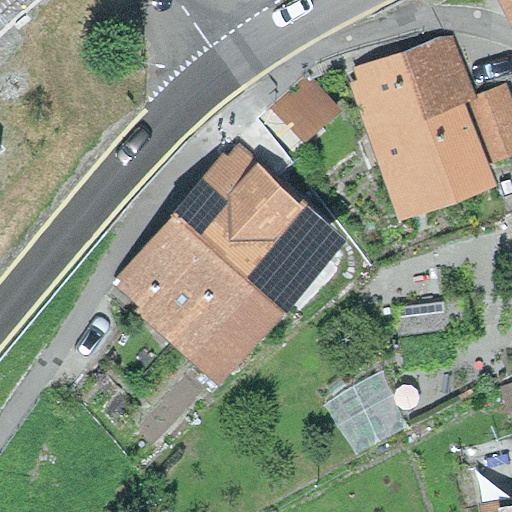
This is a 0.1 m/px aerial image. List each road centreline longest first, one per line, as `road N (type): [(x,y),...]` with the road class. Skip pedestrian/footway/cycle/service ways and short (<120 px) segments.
road 1 (residential): [(0,430),(122,248),(223,128),(232,101),(225,71)]
road 2 (primary): [(0,315),(164,122),(225,71)]
road 3 (residential): [(511,36),(446,20),(317,40),(225,71)]
road 4 (primary): [(225,71),(337,0)]
